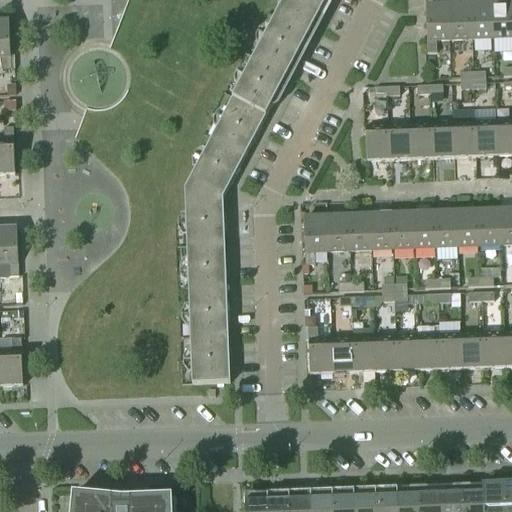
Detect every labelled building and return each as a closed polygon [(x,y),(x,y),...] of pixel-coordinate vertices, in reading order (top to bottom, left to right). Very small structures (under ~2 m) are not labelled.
[(285,0),(232,102),(265,120),(328,0),(285,0)] [(511,40),(511,5),(491,6),(493,41),(511,40)] [(493,41),(491,6),(470,7),(471,42),(493,41)] [(471,42),(470,7),(448,8),(449,43),(471,42)] [(449,43),(448,8),(425,9),(427,56),(436,56),(436,44),(449,43)] [(10,72),(9,25),(0,24),(0,60),(1,60),(1,72),(10,72)] [(511,79),(511,70),(502,71),(503,80),(511,79)] [(472,84),(472,75),(459,76),(460,84),(472,84)] [(485,83),(485,75),(472,75),(472,84),(485,83)] [(485,92),(485,86),(485,83),(472,84),(473,92),(485,92)] [(473,92),(472,84),(460,84),(460,93),(473,92)] [(511,94),(511,85),(503,86),(503,94),(511,94)] [(430,97),(429,88),(417,89),(417,98),(430,97)] [(442,97),(442,88),(429,88),(430,97),(442,97)] [(386,99),(386,90),(373,90),(374,99),(386,99)] [(399,98),(399,90),(386,90),(386,99),(399,98)] [(255,140),(265,120),(232,102),(221,122),(255,140)] [(244,160),(255,140),(221,122),(210,142),(244,160)] [(511,158),(511,123),(496,124),(497,159),(511,158)] [(497,159),(496,124),(474,125),(476,160),(497,159)] [(476,160),(474,125),(453,126),(454,161),(476,160)] [(454,161),(453,126),(431,127),(432,162),(454,161)] [(432,162),(431,127),(409,128),(411,163),(432,162)] [(411,163),(409,128),(388,129),(389,164),(411,163)] [(389,164),(388,129),(365,129),(366,164),(389,164)] [(0,178),(14,178),(13,130),(4,131),(4,143),(0,143),(0,178)] [(233,180),(244,160),(210,142),(200,163),(233,180)] [(223,201),(233,180),(200,163),(184,192),(185,226),(224,225),(223,201)] [(511,247),(511,212),(499,213),(501,248),(511,247)] [(501,248),(499,213),(478,214),(479,249),(501,248)] [(479,249),(478,214),(456,215),(457,250),(479,249)] [(457,250),(456,215),(435,216),(436,251),(457,250)] [(436,251),(435,216),(413,217),(414,252),(436,251)] [(414,252),(413,217),(391,218),(393,253),(414,252)] [(371,253),(370,218),(348,219),(349,254),(371,253)] [(393,253),(391,218),(370,218),(371,253),(393,253)] [(349,254),(348,219),(327,220),(328,255),(349,254)] [(328,255),(327,220),(303,221),(305,268),(314,268),(314,256),(328,255)] [(224,248),(224,225),(185,226),(186,249),(224,248)] [(18,279),(16,232),(0,232),(0,267),(8,267),(9,279),(18,279)] [(225,271),(224,248),(186,249),(187,272),(225,271)] [(226,293),(225,271),(187,272),(188,295),(226,293)] [(480,290),(480,281),(467,281),(467,290),(480,290)] [(493,289),(492,281),(480,281),(480,290),(493,289)] [(449,291),(449,282),(437,283),(437,291),(449,291)] [(437,291),(437,283),(424,283),(424,292),(437,291)] [(363,294),(363,285),(350,286),(351,295),(363,294)] [(351,295),(350,286),(338,286),(338,295),(351,295)] [(406,296),(406,293),(406,287),(394,288),(394,296),(406,296)] [(394,296),(394,288),(381,288),(381,297),(394,296)] [(227,316),(226,293),(188,295),(189,318),(227,316)] [(493,304),(493,295),(480,296),(481,305),(493,304)] [(394,305),(394,296),(381,297),(381,305),(394,305)] [(407,304),(407,299),(406,296),(394,296),(394,305),(407,304)] [(481,305),(480,296),(468,296),(468,305),(481,305)] [(437,306),(437,297),(425,298),(425,307),(437,306)] [(450,306),(450,297),(437,297),(437,306),(450,306)] [(364,309),(363,300),(351,301),(351,310),(364,309)] [(351,310),(351,301),(338,301),(338,310),(351,310)] [(228,339),(227,316),(189,318),(190,340),(228,339)] [(332,377),(331,342),(317,343),(317,330),(307,331),(309,378),(332,377)] [(483,371),(482,336),(461,337),(462,372),(483,371)] [(505,371),(504,336),(482,336),(483,371),(505,371)] [(462,372),(461,337),(439,338),(440,373),(462,372)] [(440,373),(439,338),(417,339),(419,374),(440,373)] [(229,363),(228,339),(190,340),(190,364),(229,363)] [(419,374),(417,339),(396,340),(397,375),(419,374)] [(375,375),(374,340),(353,341),(354,376),(375,375)] [(397,375),(396,340),(374,340),(375,375),(397,375)] [(0,389),(22,389),(20,341),(11,341),(11,354),(0,354),(0,389)] [(354,376),(353,341),(331,342),(332,377),(354,376)] [(229,386),(229,363),(190,364),(191,387),(229,386)] [(483,511),(482,484),(478,484),(476,486),(476,489),(461,489),(461,511),(483,511)] [(505,511),(504,488),(489,488),(489,486),(487,484),(482,484),(483,511),(505,511)] [(461,511),(461,489),(446,490),(446,487),(444,485),(439,486),(440,497),(440,511),(461,511)] [(440,511),(440,497),(439,486),(435,486),(433,488),(433,490),(418,491),(418,511),(440,511)] [(397,511),(396,487),(391,487),(390,489),(390,492),(375,492),(375,511),(397,511)] [(418,511),(418,491),(403,491),(403,489),(401,487),(396,487),(397,511),(418,511)] [(353,511),(353,489),(348,489),(346,491),(346,493),(331,494),(332,511),(353,511)] [(375,511),(375,492),(360,493),(360,490),(358,489),(353,489),(353,511),(375,511)] [(310,511),(310,490),(305,491),(303,492),(303,495),(288,495),(288,511),(310,511)] [(332,511),(331,494),(317,494),(316,492),(315,490),(310,490),(310,511),(332,511)] [(288,511),(288,495),(273,496),(273,494),(271,492),(265,492),(266,496),(267,496),(267,511),(288,511)] [(267,511),(267,496),(266,496),(244,497),(244,511),(267,511)] [(172,511),(172,500),(122,502),(72,498),(70,511),(172,511)]
